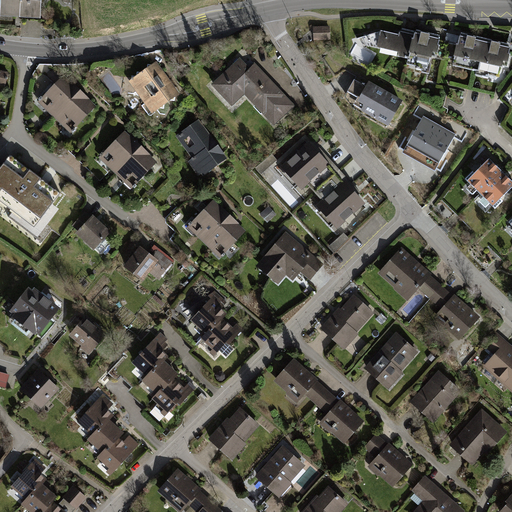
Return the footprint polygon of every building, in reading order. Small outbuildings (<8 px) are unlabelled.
[(39,0),(0,0),(0,18),(39,20),(39,0)] [(330,26),(313,26),(314,41),(330,40),(330,26)] [(399,35),(381,31),(354,41),(366,46),(384,49),(383,54),(407,58),(414,30),(401,28),(399,35)] [(440,36),(414,30),(407,58),(430,63),(432,55),(437,57),(440,36)] [(511,57),(511,49),(454,38),(450,60),(509,72),(511,57)] [(245,53),(210,85),(229,107),(242,96),(271,129),(294,108),(245,53)] [(155,65),(127,85),(149,116),(177,97),(155,65)] [(403,101),(367,81),(365,85),(353,79),(344,98),(354,104),(353,106),(389,126),(403,101)] [(59,80),(36,104),(70,136),(93,111),(59,80)] [(451,128),(421,115),(410,138),(440,151),(451,128)] [(199,123),(175,138),(200,177),(223,161),(199,123)] [(124,136),(99,161),(129,191),(154,166),(124,136)] [(365,204),(307,143),(277,171),(298,193),(304,187),(318,202),(312,208),(335,233),(365,204)] [(466,181),(479,193),(501,171),(488,158),(466,181)] [(33,187),(1,162),(0,163),(0,204),(11,213),(7,218),(39,243),(49,230),(37,220),(58,193),(39,179),(33,187)] [(511,181),(501,171),(479,193),(492,206),(511,185),(511,181)] [(245,232),(213,203),(188,230),(219,259),(245,232)] [(93,218),(77,236),(94,252),(110,234),(93,218)] [(324,266),(283,233),(255,267),(279,286),(295,267),(311,281),(324,266)] [(344,234),(329,246),(334,253),(350,240),(344,234)] [(402,247),(378,273),(407,300),(418,288),(429,298),(441,285),(429,275),(431,273),(402,247)] [(159,267),(138,250),(122,270),(144,287),(159,267)] [(441,285),(429,298),(441,308),(434,316),(459,338),(478,317),(441,285)] [(27,288),(6,317),(37,340),(58,311),(27,288)] [(337,308),(319,328),(344,350),(358,334),(356,332),(373,313),(353,296),(339,311),(337,308)] [(239,332),(209,299),(183,323),(212,355),(239,332)] [(83,315),(67,335),(81,345),(78,348),(89,356),(106,332),(83,315)] [(511,346),(495,331),(483,345),(494,354),(482,366),(511,391),(511,346)] [(396,333),(364,369),(387,390),(402,374),(399,372),(417,352),(396,333)] [(130,362),(143,376),(150,368),(163,361),(167,357),(161,351),(167,345),(157,336),(130,362)] [(294,359),(273,381),(296,402),(303,394),(314,404),(327,389),(294,359)] [(162,389),(172,378),(177,373),(163,361),(150,368),(143,376),(140,379),(155,392),(160,387),(162,389)] [(36,369),(17,388),(39,409),(58,389),(36,369)] [(439,370),(409,401),(432,423),(461,392),(439,370)] [(155,392),(150,398),(162,409),(159,412),(164,416),(176,403),(179,404),(193,390),(187,384),(183,389),(172,378),(162,389),(160,387),(155,392)] [(327,389),(314,404),(325,414),(318,421),(342,443),(362,422),(327,389)] [(76,422),(89,435),(95,427),(109,420),(113,416),(107,411),(113,404),(102,395),(76,422)] [(226,418),(208,438),(233,460),(247,444),(245,442),(259,426),(239,409),(229,420),(226,418)] [(481,409),(448,444),(470,464),(482,452),(485,455),(506,432),(481,409)] [(108,448),(117,438),(122,432),(109,420),(95,427),(89,435),(85,439),(100,452),(105,446),(108,448)] [(375,434),(363,447),(375,457),(367,466),(392,487),(413,464),(389,443),(388,445),(375,434)] [(100,452),(95,457),(107,468),(105,471),(109,475),(138,444),(128,436),(122,442),(117,438),(108,448),(105,446),(100,452)] [(282,445),(254,477),(277,496),(304,465),(282,445)] [(12,485),(26,499),(43,480),(52,470),(38,457),(12,485)] [(177,470),(158,492),(181,511),(187,505),(191,508),(187,511),(208,511),(216,503),(177,470)] [(424,477),(411,492),(422,501),(412,511),(460,511),(462,510),(424,477)] [(34,511),(40,511),(54,497),(58,493),(43,480),(26,499),(23,502),(34,511)] [(54,497),(40,511),(74,511),(88,497),(75,485),(60,502),(54,497)] [(315,495),(300,511),(340,511),(348,504),(328,486),(318,498),(315,495)] [(511,511),(511,495),(497,511),(511,511)] [(225,511),(216,503),(208,511),(225,511)]
